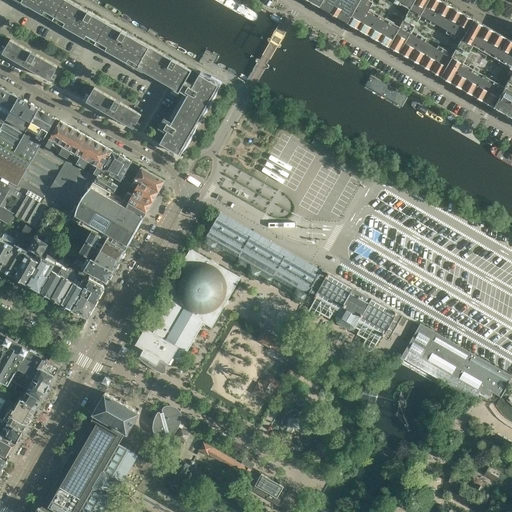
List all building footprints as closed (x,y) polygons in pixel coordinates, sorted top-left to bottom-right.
[(103,18),(70,0),(20,0),(21,0),(28,3),(29,3),(31,4),(34,6),(36,7),(38,9),(45,15),(47,16),(50,19),(53,20),(55,21),(57,22),(61,24),(64,25),(70,27),(72,28),(74,29),(77,31),(79,32),(80,33),(86,38),(87,39),(89,39),(90,40),(91,40),(92,38),(102,43),(100,46),(101,47),(102,47),(103,48),(104,48),(106,49),(112,51),(115,52),(118,54),(120,56),(122,57),(129,63),(132,65),(135,67),(137,68),(139,69),(143,71),(145,72),(148,73),(164,81),(170,86),(172,87),(173,88),(175,88),(176,86),(180,88),(181,89),(185,91),(168,122),(163,119),(159,126),(160,126),(164,128),(163,130),(166,132),(160,143),(179,154),(185,143),(186,142),(188,141),(189,140),(190,139),(191,137),(191,136),(191,135),(191,134),(191,133),(191,132),(206,106),(208,105),(209,104),(210,103),(211,102),(211,101),(212,100),(212,99),(212,97),(212,96),(212,95),(218,85),(191,69),(113,24),(103,18)] [(214,0),(251,21),(252,21),(253,21),(254,21),(255,20),(256,19),(257,18),(257,17),(257,16),(257,15),(257,14),(256,14),(256,13),(255,12),(234,0),(214,0)] [(310,0),(347,21),(359,0),(310,0)] [(357,27),(368,9),(371,2),(367,0),(359,0),(347,21),(357,27)] [(421,13),(428,0),(414,0),(411,7),(406,15),(416,21),(421,13)] [(483,100),(494,81),(482,75),(489,64),(494,55),(511,65),(511,40),(495,31),(482,24),(441,0),(428,0),(421,13),(463,37),(458,45),(467,50),(469,51),(473,43),(485,49),(479,59),(478,60),(473,69),(462,63),(451,82),(462,88),(483,100)] [(368,33),(378,15),(368,9),(357,27),(368,33)] [(378,39),(389,21),(378,15),(368,33),(378,39)] [(399,51),(409,33),(413,26),(403,20),(399,27),(388,45),(399,51)] [(388,45),(399,27),(389,21),(378,39),(388,45)] [(409,57),(420,39),(409,33),(399,51),(409,57)] [(280,44),(271,39),(271,38),(270,38),(269,38),(268,38),(268,39),(267,39),(267,40),(268,41),(269,42),(278,47),(279,47),(280,47),(281,46),(281,45),(280,44)] [(58,66),(36,54),(32,51),(11,39),(6,46),(3,44),(0,48),(0,50),(3,52),(3,53),(50,80),(50,79),(54,81),(58,75),(54,73),(58,66)] [(420,63),(430,45),(420,39),(409,57),(420,63)] [(457,46),(457,48),(466,53),(478,60),(479,59),(485,49),(473,43),(469,51),(467,50),(458,45),(457,46)] [(430,69),(441,51),(430,45),(420,63),(430,69)] [(473,69),(478,60),(466,53),(457,48),(455,50),(464,56),(466,56),(462,63),(473,69)] [(451,82),(462,63),(466,56),(464,56),(455,50),(451,57),(441,75),(450,81),(451,82)] [(441,75),(451,57),(441,51),(430,69),(441,75)] [(268,65),(259,59),(258,59),(257,59),(256,59),(256,60),(255,60),(255,61),(256,61),(256,62),(257,62),(266,68),(267,68),(268,68),(269,67),(269,66),(269,65),(268,65)] [(409,98),(372,76),(364,90),(402,111),(409,98)] [(493,106),(504,87),(494,81),(483,100),(493,105),(493,106)] [(0,107),(3,109),(0,113),(0,120),(4,122),(19,97),(17,96),(14,94),(13,93),(12,93),(2,87),(0,86),(0,87),(0,86),(0,107)] [(142,114),(123,103),(120,102),(116,99),(94,87),(90,94),(86,92),(83,98),(87,100),(86,101),(134,128),(134,127),(138,129),(141,123),(138,121),(142,114)] [(504,112),(511,96),(511,91),(504,87),(493,106),(494,106),(504,112)] [(16,187),(49,131),(56,118),(39,108),(22,99),(19,97),(4,122),(0,129),(0,177),(1,178),(12,184),(8,190),(13,193),(19,196),(23,199),(27,193),(16,187)] [(419,101),(415,102),(416,106),(438,119),(438,120),(439,120),(440,120),(441,120),(442,119),(442,118),(443,118),(443,117),(442,116),(441,115),(419,101)] [(53,133),(60,120),(56,118),(49,131),(53,133)] [(59,143),(69,125),(60,120),(53,133),(46,145),(51,147),(55,141),(59,143)] [(64,155),(78,130),(69,125),(59,143),(63,146),(60,152),(64,155)] [(76,153),(86,135),(78,130),(64,155),(68,157),(72,151),(76,153)] [(143,219),(144,217),(143,217),(146,212),(123,199),(113,193),(94,182),(96,178),(44,149),(46,145),(53,133),(49,131),(16,187),(27,193),(28,194),(16,214),(32,223),(31,224),(40,229),(28,251),(14,275),(27,283),(42,256),(54,235),(55,236),(61,226),(76,235),(80,228),(88,232),(90,228),(93,230),(102,236),(108,239),(125,249),(128,244),(130,242),(129,241),(133,234),(134,235),(135,233),(138,228),(137,228),(139,226),(138,226),(142,219),(143,219)] [(81,165),(95,140),(86,135),(76,153),(80,156),(77,162),(81,165)] [(93,163),(104,145),(95,140),(81,165),(85,167),(89,161),(93,163)] [(99,174),(102,169),(112,150),(104,145),(93,163),(98,166),(94,172),(98,175),(99,174)] [(493,155),(494,156),(511,166),(511,155),(499,148),(497,148),(496,148),(495,148),(493,148),(492,148),(490,149),(491,150),(491,151),(492,153),(492,154),(493,155)] [(111,175),(122,156),(112,150),(102,169),(111,175)] [(121,180),(132,161),(122,156),(111,175),(121,180)] [(164,180),(142,167),(135,178),(159,191),(165,180),(164,180),(165,180),(164,180)] [(99,174),(98,175),(96,178),(94,182),(113,193),(118,185),(99,174)] [(0,204),(8,190),(12,184),(1,178),(0,179),(0,204)] [(159,191),(135,178),(132,184),(138,187),(135,192),(153,202),(159,191)] [(0,236),(0,223),(1,222),(0,221),(0,218),(9,224),(16,212),(12,209),(6,206),(13,193),(8,190),(0,204),(0,240),(2,237),(0,236)] [(147,212),(153,202),(135,192),(133,196),(127,193),(123,199),(146,212),(147,212)] [(16,212),(23,199),(19,196),(12,209),(16,212)] [(287,250),(279,246),(278,245),(278,246),(271,241),(270,241),(263,237),(263,236),(262,236),(254,232),(254,231),(253,231),(246,227),(245,226),(245,227),(238,222),(237,222),(229,218),(229,217),(228,217),(221,213),(220,212),(211,207),(199,229),(208,234),(207,235),(218,242),(215,248),(217,249),(220,251),(223,245),(240,254),(239,256),(251,263),(262,269),(274,276),(275,274),(297,286),(309,293),(322,270),(321,270),(320,269),(313,265),(312,265),(305,260),(304,260),(296,256),(296,255),(295,255),(288,251),(287,250)] [(28,251),(18,246),(20,242),(23,244),(32,227),(27,223),(17,240),(1,268),(14,275),(28,251)] [(126,249),(125,249),(108,239),(104,245),(98,242),(102,236),(93,230),(87,241),(120,259),(126,249)] [(0,267),(1,268),(17,240),(9,236),(7,238),(3,235),(2,237),(0,240),(0,267)] [(120,259),(87,241),(81,252),(90,257),(94,250),(99,253),(96,260),(114,270),(120,259)] [(224,306),(225,305),(228,304),(227,301),(241,278),(218,265),(191,249),(177,272),(174,273),(175,276),(162,299),(170,304),(153,332),(145,328),(136,344),(144,348),(141,354),(140,355),(157,365),(161,359),(167,363),(169,364),(174,356),(179,347),(196,318),(204,323),(212,328),(224,306)] [(40,290),(52,270),(56,264),(42,256),(27,283),(28,283),(30,285),(39,290),(40,290)] [(114,270),(96,260),(92,258),(86,269),(107,281),(114,270)] [(51,296),(66,269),(61,267),(58,273),(52,270),(40,290),(51,296)] [(61,302),(73,282),(67,279),(71,272),(66,269),(51,296),(61,302)] [(402,315),(322,270),(309,293),(317,298),(338,310),(335,317),(334,319),(336,324),(349,332),(355,330),(355,329),(359,322),(383,335),(388,339),(393,330),(396,325),(402,315)] [(98,298),(103,290),(104,289),(103,288),(104,288),(104,287),(103,286),(89,278),(87,281),(83,289),(87,291),(84,295),(96,302),(98,299),(99,298),(98,298)] [(72,308),(78,297),(80,293),(83,289),(87,281),(83,279),(81,282),(75,279),(73,282),(61,302),(72,308)] [(94,306),(95,305),(94,305),(96,302),(84,295),(82,299),(78,297),(72,308),(73,309),(74,309),(84,315),(86,316),(87,316),(88,316),(88,315),(89,315),(89,314),(94,306)] [(187,352),(204,323),(196,318),(179,347),(174,356),(180,360),(185,351),(187,352)] [(421,324),(420,326),(411,341),(403,354),(402,356),(401,358),(404,360),(404,359),(417,367),(444,382),(476,400),(479,395),(483,397),(487,400),(492,392),(500,396),(499,397),(501,398),(501,396),(500,396),(508,382),(511,376),(421,324)] [(299,354),(275,340),(276,337),(265,331),(265,332),(263,331),(261,334),(258,340),(257,341),(270,349),(271,346),(296,360),(299,354)] [(0,379),(8,384),(11,380),(29,349),(7,336),(0,347),(0,379)] [(37,376),(42,368),(54,375),(59,366),(29,349),(11,380),(17,384),(13,391),(25,398),(26,396),(28,392),(33,383),(37,376)] [(157,365),(140,355),(141,354),(141,353),(140,353),(139,353),(138,353),(138,354),(138,355),(138,356),(139,357),(140,358),(142,360),(144,362),(147,364),(149,366),(152,367),(154,369),(157,370),(160,372),(163,373),(164,373),(165,372),(166,371),(167,363),(161,359),(157,365)] [(293,374),(296,369),(290,366),(287,372),(289,372),(293,374)] [(48,387),(54,375),(42,368),(37,376),(41,378),(40,380),(38,379),(37,381),(48,387)] [(276,394),(282,383),(283,384),(282,383),(268,375),(262,386),(258,383),(253,392),(267,400),(271,402),(276,394)] [(41,399),(48,387),(37,381),(36,382),(38,383),(37,385),(33,383),(28,392),(41,399)] [(379,384),(365,382),(362,396),(362,397),(378,400),(378,395),(380,385),(379,384)] [(10,421),(5,418),(14,403),(8,400),(12,393),(0,386),(0,455),(7,459),(7,458),(10,453),(11,452),(11,451),(14,445),(16,443),(16,442),(3,434),(9,423),(10,421)] [(37,407),(41,399),(28,392),(26,396),(29,398),(27,401),(37,407)] [(95,418),(125,436),(129,438),(142,416),(106,395),(93,417),(95,418)] [(27,424),(37,407),(27,401),(21,398),(17,405),(14,403),(5,418),(10,421),(13,416),(27,424)] [(181,420),(181,418),(182,417),(182,416),(182,415),(181,414),(181,413),(180,412),(179,410),(178,409),(176,407),(175,407),(174,406),(172,406),(170,406),(168,406),(167,406),(166,406),(165,406),(164,407),(163,407),(163,408),(163,409),(162,410),(162,411),(162,412),(162,413),(160,413),(160,412),(159,412),(158,412),(158,413),(157,414),(156,416),(155,418),(155,419),(155,420),(154,423),(153,424),(153,426),(153,428),(154,430),(154,431),(154,432),(155,433),(155,434),(156,435),(157,435),(158,436),(159,436),(160,436),(161,437),(163,437),(164,436),(165,436),(165,435),(166,435),(166,434),(166,433),(168,433),(169,435),(169,436),(170,436),(171,436),(172,436),(172,435),(174,434),(175,432),(176,431),(178,428),(179,426),(180,423),(181,420)] [(27,424),(13,416),(10,421),(9,423),(23,430),(27,424)] [(287,431),(294,432),(293,442),(304,443),(306,418),(288,417),(287,431)] [(41,509),(46,511),(80,511),(94,489),(96,490),(103,487),(108,478),(107,471),(105,470),(121,443),(122,441),(125,436),(95,418),(75,453),(73,452),(62,470),(64,471),(41,509)] [(16,442),(23,430),(9,423),(3,434),(16,442)] [(191,433),(182,427),(175,438),(185,443),(191,433)] [(242,461),(204,440),(199,450),(208,455),(208,454),(225,463),(228,457),(239,464),(238,465),(244,469),(239,477),(242,478),(240,481),(244,483),(255,463),(245,457),(242,461)] [(139,453),(121,443),(105,470),(107,471),(108,478),(103,487),(96,490),(94,489),(80,511),(104,511),(112,499),(114,500),(116,495),(115,494),(120,485),(122,486),(125,480),(123,479),(139,453)] [(184,466),(174,485),(185,491),(191,480),(195,472),(198,466),(187,460),(184,466)] [(489,465),(483,474),(497,480),(501,471),(489,465)] [(290,486),(262,470),(250,488),(279,504),(290,486)] [(236,493),(240,486),(235,483),(231,481),(227,488),(236,493)]
